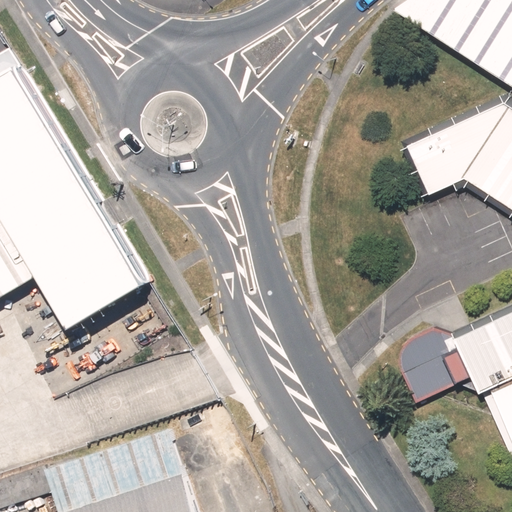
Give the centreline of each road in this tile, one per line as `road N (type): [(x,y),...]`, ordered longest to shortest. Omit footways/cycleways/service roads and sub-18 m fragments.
road 1 (unclassified): [(382,511),(284,370),(203,170)]
road 2 (secondary): [(203,170),(165,176),(132,156),(121,120),(137,85)]
road 3 (secondary): [(214,85),(333,0)]
